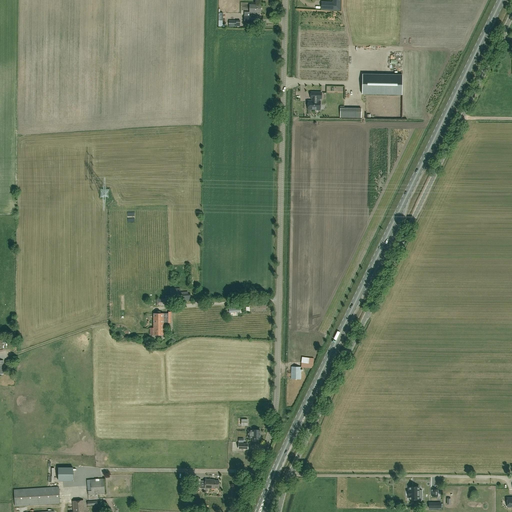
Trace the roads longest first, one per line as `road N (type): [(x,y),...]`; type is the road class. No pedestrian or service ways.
road 1 (unclassified): [(277,511),(511,14)]
road 2 (primary): [(266,493),(501,0)]
road 3 (unclassified): [(257,470),(276,400),(285,0)]
road 4 (unclassified): [(257,470),(90,470)]
road 5 (unknown): [(158,306),(278,299)]
